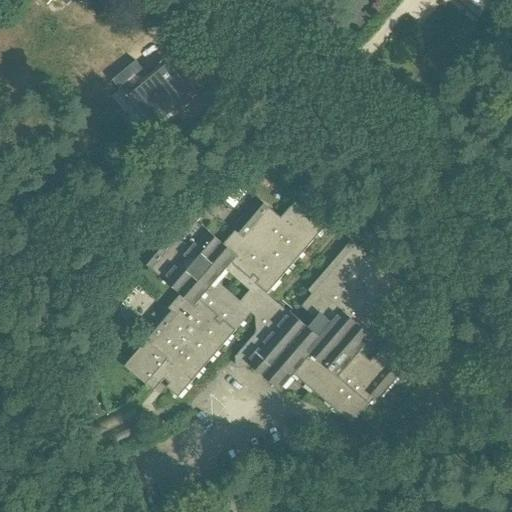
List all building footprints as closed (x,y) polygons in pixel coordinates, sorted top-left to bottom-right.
[(65,0),(39,0),(23,18),(60,50),(49,62),(68,79),(88,56),(92,60),(110,39),(65,0)] [(470,0),(480,8),(487,0),(470,0)] [(112,81),(159,139),(169,131),(164,125),(193,101),(191,98),(194,95),(168,64),(165,67),(163,64),(148,76),(136,61),(112,81)] [(230,180),(216,195),(232,209),(246,193),(230,180)] [(373,259),(370,262),(365,257),(368,254),(356,244),(312,295),(302,306),(314,316),(316,319),(308,328),(268,294),(325,227),(313,217),(310,221),(305,216),(308,212),(295,202),(281,218),(255,195),(254,196),(259,200),(235,228),(230,224),(229,225),(236,231),(224,244),(198,222),(201,218),(190,208),(169,233),(162,227),(161,228),(166,232),(142,260),(137,256),(136,257),(180,295),(169,308),(162,303),(161,304),(166,308),(142,336),(137,332),(136,332),(147,341),(163,355),(149,372),(161,383),(165,379),(170,383),(167,387),(179,397),(236,331),(251,313),(255,317),(256,334),(235,358),(236,368),(247,368),(248,365),(279,391),(294,374),(352,425),(370,404),(367,401),(371,396),(381,405),(382,404),(378,400),(406,367),(410,371),(411,370),(384,346),(371,361),(360,352),(372,338),(373,339),(374,338),(369,333),(407,289),(396,278),(393,282),(388,277),(390,274),(373,259)] [(154,391),(161,383),(149,372),(163,355),(147,341),(125,367),(154,391)] [(297,443),(308,438),(299,418),(287,424),(297,443)]
